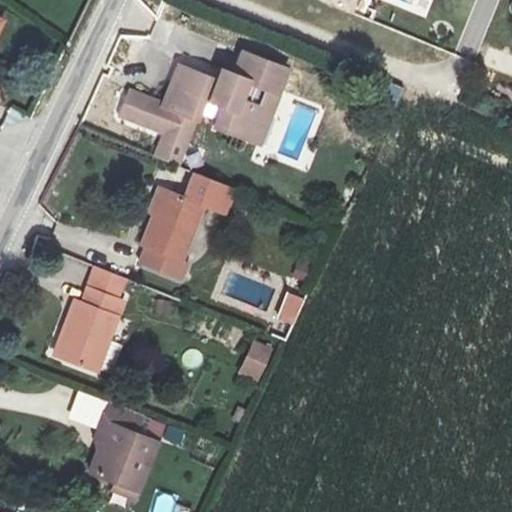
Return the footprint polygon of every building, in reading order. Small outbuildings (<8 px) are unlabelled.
[(322,0),(352,12),(356,0),(322,0)] [(223,70),(219,80),(180,66),(165,107),(128,93),(119,117),(166,134),(156,160),(179,168),(205,97),(225,104),(217,124),(260,140),(288,66),(244,50),(235,74),(223,70)] [(182,259),(204,204),(225,212),(234,191),(197,176),(189,198),(159,186),(148,213),(153,215),(142,244),(148,246),(141,263),(183,279),(190,262),(182,259)] [(123,278),(94,267),(81,302),(75,300),(55,354),(99,369),(124,301),(116,298),(123,278)] [(289,292),(277,318),(291,323),(302,298),(289,292)] [(254,342),(238,376),(256,384),(272,350),(254,342)] [(138,502),(166,424),(110,403),(96,440),(102,443),(91,474),(114,483),(111,492),(138,502)]
